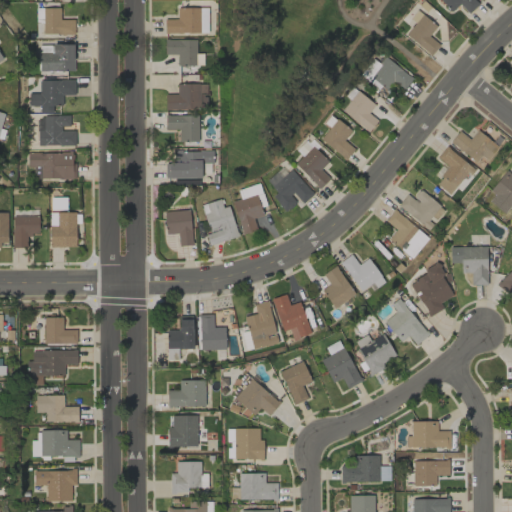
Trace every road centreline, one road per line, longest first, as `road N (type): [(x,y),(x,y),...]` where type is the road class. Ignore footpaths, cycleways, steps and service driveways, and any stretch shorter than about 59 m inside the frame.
road 1 (tertiary): [(511,23),(353,208),(272,261),(181,280),(0,283)]
road 2 (residential): [(101,0),(111,511)]
road 3 (residential): [(138,511),(129,0)]
road 4 (residential): [(315,440),(369,418),(450,367),(481,333)]
road 5 (residential): [(450,367),(480,418),(485,511)]
